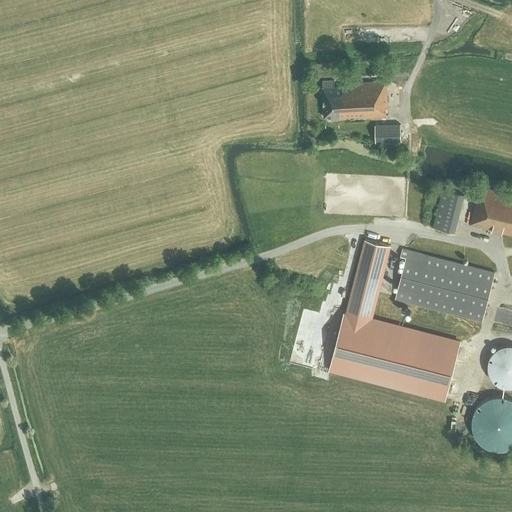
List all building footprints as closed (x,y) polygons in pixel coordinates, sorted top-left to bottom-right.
[(334,80),(322,80),(324,117),(339,116),(339,119),(347,118),(346,116),(364,115),(364,118),(386,116),(386,106),(388,106),(387,80),(342,82),(342,85),(334,86),(334,80)] [(386,124),(375,125),(376,143),(387,142),(386,124)] [(511,195),(479,187),(470,224),(511,235),(511,195)] [(455,232),(464,194),(442,189),(432,227),(455,232)] [(370,319),(389,245),(365,238),(346,312),(343,312),(329,368),(446,398),(460,342),(370,319)] [(482,321),(495,272),(403,248),(401,256),(406,257),(396,298),(482,321)] [(507,387),(509,387),(511,386),(511,344),(511,345),(509,345),(508,345),(506,345),(503,345),(500,347),(498,348),(497,348),(495,350),(494,351),(493,352),(491,355),(489,358),(489,360),(488,362),(488,363),(488,366),(488,369),(488,370),(489,372),(489,374),(490,376),(492,378),(493,380),(494,381),(496,382),(497,384),(499,385),(501,385),(503,386),(505,387),(507,387)] [(502,395),(500,395),(498,395),(496,395),(494,395),(493,396),(491,396),(489,397),(487,398),(485,399),(484,400),(482,401),(481,402),(479,403),(478,405),(477,406),(476,408),(475,409),(474,411),(473,413),(473,415),(473,416),(472,418),(472,420),(472,421),(472,423),(472,425),(472,427),(473,429),(473,431),(474,433),(474,434),(475,436),(476,438),(478,439),(479,441),(481,443),(483,445),(485,446),(486,447),(488,447),(490,448),(492,449),(493,449),(495,450),(497,450),(500,450),(502,450),(504,449),(506,449),(508,449),(510,447),(511,446),(511,398),(510,397),(509,397),(507,396),(506,396),(504,395),(502,395)]
